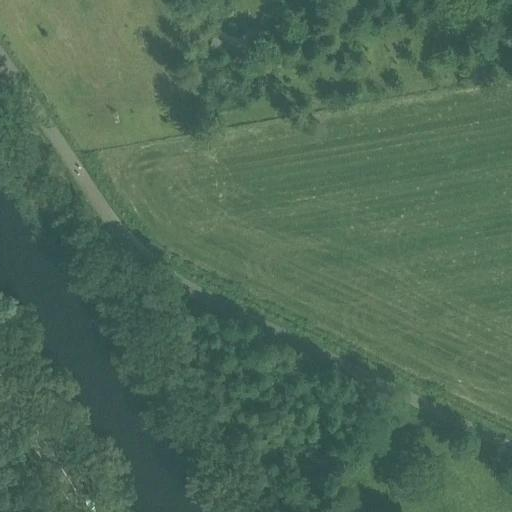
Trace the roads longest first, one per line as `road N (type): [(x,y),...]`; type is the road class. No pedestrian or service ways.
road 1 (unclassified): [(511,448),(141,257),(0,57)]
road 2 (secondary): [(88,511),(0,376)]
